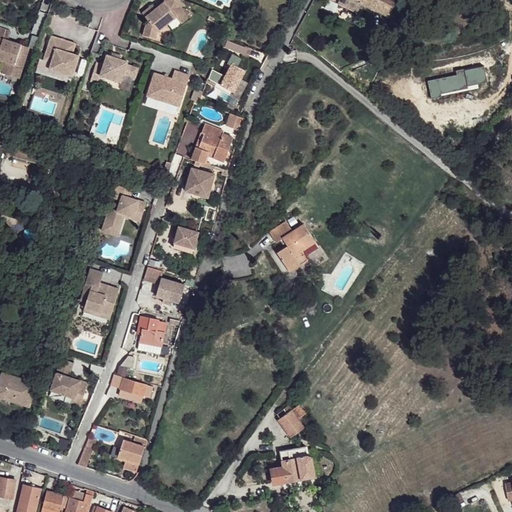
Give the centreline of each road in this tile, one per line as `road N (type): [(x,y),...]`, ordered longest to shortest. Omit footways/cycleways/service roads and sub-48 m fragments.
road 1 (unclassified): [(136,492),(248,123),(309,0)]
road 2 (unclassified): [(67,470),(114,354),(165,185)]
